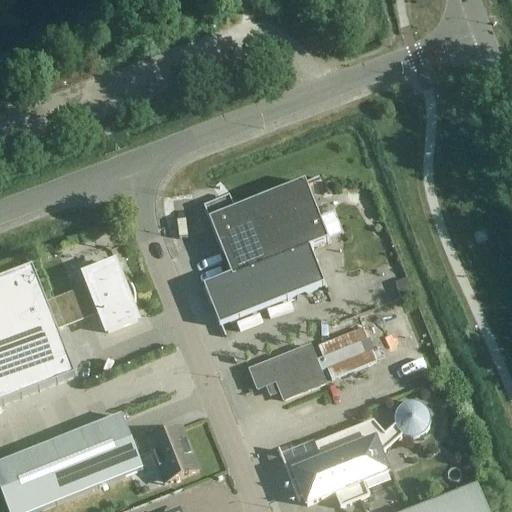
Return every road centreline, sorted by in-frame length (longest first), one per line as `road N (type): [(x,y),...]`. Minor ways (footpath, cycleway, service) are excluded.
road 1 (unclassified): [(121,168),(481,31)]
road 2 (unclassified): [(257,511),(121,168)]
road 3 (unclassified): [(0,213),(121,168)]
